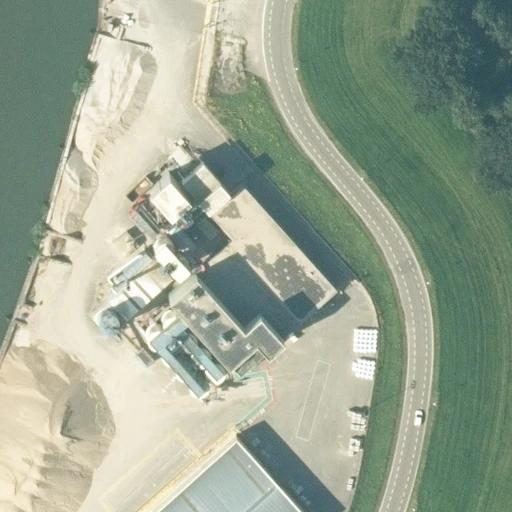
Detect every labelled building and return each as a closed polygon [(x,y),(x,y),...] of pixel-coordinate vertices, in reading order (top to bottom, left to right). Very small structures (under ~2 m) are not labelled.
[(179,178),(206,207),(227,189),(201,159),(179,178)] [(128,318),(195,393),(229,363),(167,293),(194,268),(183,257),(197,245),(175,221),(188,209),(181,201),(188,195),(167,172),(148,189),(137,204),(130,211),(151,235),(103,277),(87,317),(106,338),(128,318)] [(167,293),(229,363),(239,374),(335,287),(240,182),(207,211),(230,236),(194,268),(167,293)] [(194,223),(208,239),(217,231),(203,215),(194,223)] [(148,511),(303,511),(234,435),(148,511)]
